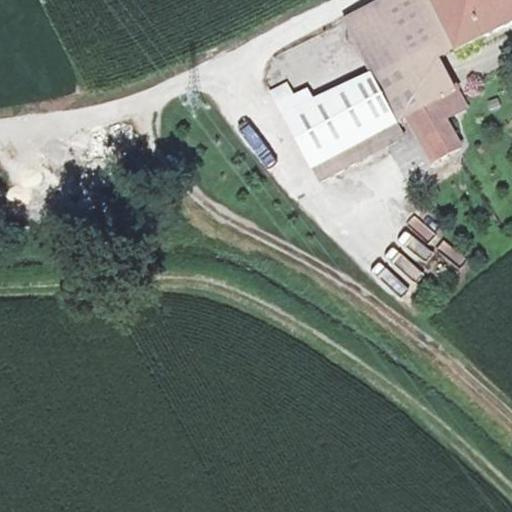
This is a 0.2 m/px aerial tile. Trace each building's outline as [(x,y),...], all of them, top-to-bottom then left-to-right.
[(428,101),(450,90),(430,51),(453,39),(455,44),(511,14),(511,0),(372,0),(340,16),(366,66),(349,75),(310,95),(302,81),(288,88),(284,80),(269,88),(308,164),(395,118),(402,115),(428,101)] [(450,90),(428,101),(437,118),(459,107),(450,90)] [(428,101),(402,115),(427,162),(453,148),(437,118),(428,101)] [(403,134),(395,118),(308,164),(315,179),(403,134)] [(415,296),(437,276),(422,259),(400,278),(415,296)]
